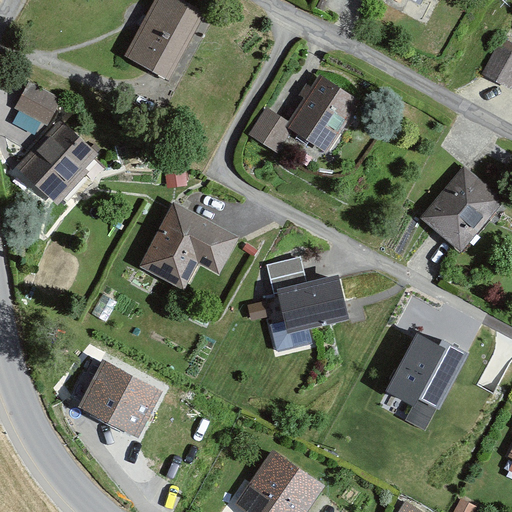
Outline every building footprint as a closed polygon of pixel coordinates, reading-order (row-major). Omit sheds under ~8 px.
[(211,10),(190,0),(156,0),(129,53),(177,77),(211,10)] [(511,50),(500,45),(486,74),(511,86),(511,50)] [(365,100),(323,75),(315,88),(309,84),(301,97),(306,100),(293,121),(269,106),(252,134),(283,153),(297,129),(335,151),(365,100)] [(63,96),(28,80),(16,106),(50,122),(63,96)] [(68,113),(23,166),(62,199),(108,147),(68,113)] [(508,201),(466,167),(423,218),(466,253),(508,201)] [(186,170),(167,174),(170,191),(189,187),(186,170)] [(246,236),(177,202),(146,265),(192,288),(206,261),(227,272),(246,236)] [(303,258),(268,267),(275,297),(285,295),(293,329),(357,313),(346,268),(308,277),(303,258)] [(270,302),(251,307),(254,321),(273,316),(270,302)] [(425,430),(467,353),(442,339),(439,345),(417,334),(386,391),(414,406),(406,420),(425,430)] [(171,378),(109,347),(85,396),(147,426),(171,378)] [(309,511),(331,480),(277,443),(240,498),(260,511),(309,511)] [(427,511),(432,506),(410,492),(397,511),(427,511)] [(483,511),(486,508),(464,498),(457,511),(483,511)]
